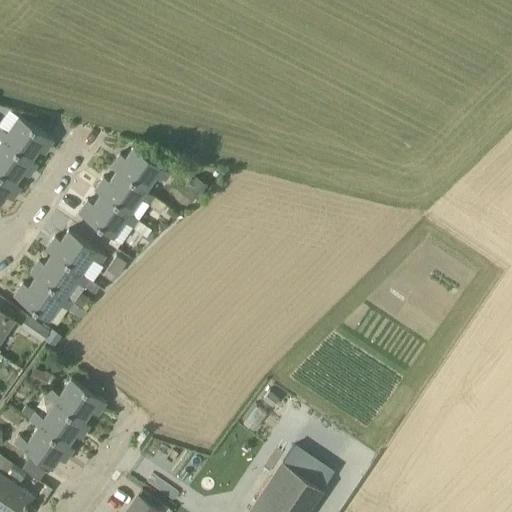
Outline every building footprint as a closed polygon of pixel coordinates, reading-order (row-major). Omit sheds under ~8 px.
[(19,114),(8,131),(0,125),(0,136),(2,138),(3,138),(38,162),(32,158),(39,149),(44,152),(54,139),(19,114)] [(3,138),(2,138),(0,141),(0,170),(21,186),(22,185),(16,181),(23,172),(28,175),(38,162),(3,138)] [(146,189),(147,188),(157,173),(166,179),(171,171),(134,145),(126,156),(120,152),(112,165),(146,189)] [(146,189),(112,165),(111,166),(116,169),(109,180),(104,176),(95,189),(101,193),(139,218),(140,217),(131,211),(141,197),(150,203),(156,195),(156,194),(147,188),(146,189)] [(0,170),(0,203),(6,194),(12,198),(21,186),(0,170)] [(208,183),(196,175),(186,189),(198,198),(208,183)] [(101,193),(94,202),(89,198),(79,213),(114,236),(125,220),(133,226),(139,218),(101,193)] [(155,195),(150,203),(149,204),(160,211),(166,203),(155,195)] [(139,218),(133,226),(146,234),(151,227),(139,218)] [(92,256),(101,262),(106,255),(106,254),(69,228),(62,239),(55,235),(46,249),(51,252),(52,251),(81,272),(90,278),(90,277),(82,271),(92,256)] [(114,236),(110,242),(117,246),(121,240),(114,236)] [(66,294),(76,279),(85,285),(90,278),(81,272),(52,251),(51,252),(45,262),(39,258),(30,272),(36,276),(65,296),(73,302),(74,301),(75,300),(66,294)] [(116,253),(107,267),(117,274),(127,261),(116,253)] [(36,276),(30,285),(23,281),(13,295),(49,319),(60,303),(69,309),(73,302),(65,296),(36,276)] [(82,291),(74,301),(82,306),(90,296),(82,291)] [(73,302),(69,309),(80,316),(85,309),(74,301),(73,302)] [(0,340),(14,319),(0,309),(0,340)] [(28,315),(21,325),(42,340),(49,329),(28,315)] [(45,338),(55,344),(62,334),(52,327),(45,338)] [(34,366),(29,379),(45,386),(50,373),(34,366)] [(84,420),(91,410),(97,414),(106,401),(72,377),(61,393),(52,387),(46,395),(55,401),(84,420)] [(269,389),(263,398),(273,405),(279,396),(269,389)] [(39,424),(73,448),(74,447),(68,443),(74,433),(81,437),(90,424),(84,420),(55,401),(45,416),(36,410),(31,418),(39,424)] [(39,424),(29,439),(20,433),(14,441),(51,468),(59,457),(65,461),(73,448),(39,424)] [(311,511),(340,465),(295,438),(250,511),(311,511)] [(12,461),(1,453),(0,454),(0,467),(5,471),(12,461)] [(27,472),(13,462),(7,470),(21,480),(27,472)] [(20,511),(33,494),(3,474),(0,478),(0,511),(20,511)] [(38,492),(46,497),(52,488),(53,487),(45,482),(38,492)] [(137,494),(127,509),(131,511),(130,511),(157,511),(159,509),(137,494)]
